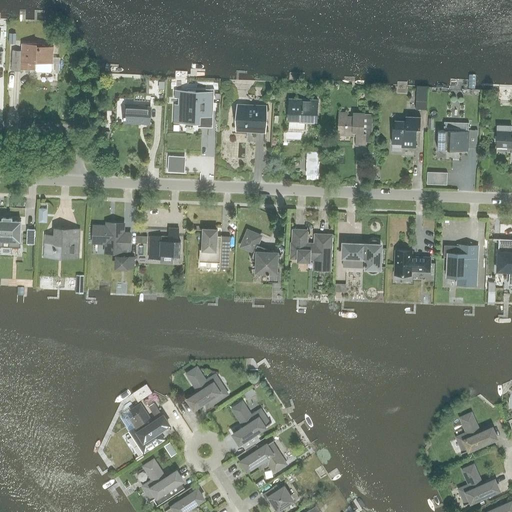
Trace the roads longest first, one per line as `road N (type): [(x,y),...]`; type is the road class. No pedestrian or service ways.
road 1 (unclassified): [(511,201),(77,183)]
road 2 (residential): [(0,125),(74,135),(77,183)]
